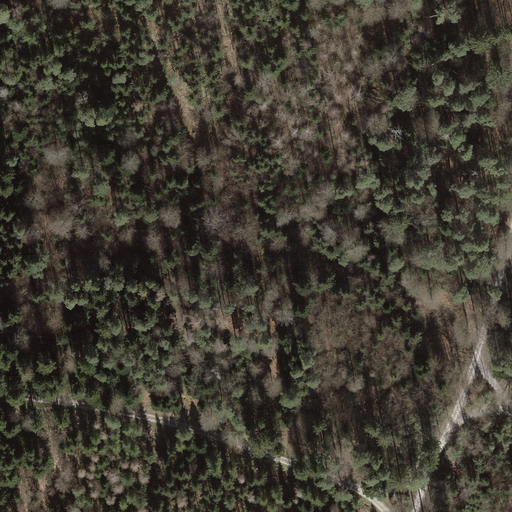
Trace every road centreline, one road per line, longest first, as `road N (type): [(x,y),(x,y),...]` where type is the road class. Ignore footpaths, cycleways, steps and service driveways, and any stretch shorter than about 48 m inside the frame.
road 1 (track): [(0,391),(196,430),(361,489),(386,511)]
road 2 (track): [(0,288),(124,253),(151,237),(185,195),(201,108)]
road 3 (track): [(511,226),(466,385),(415,511)]
